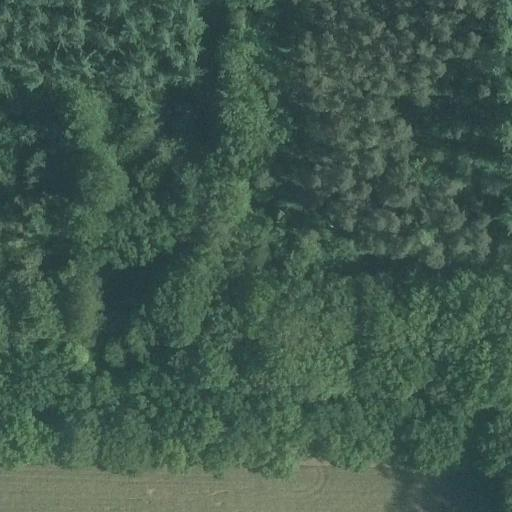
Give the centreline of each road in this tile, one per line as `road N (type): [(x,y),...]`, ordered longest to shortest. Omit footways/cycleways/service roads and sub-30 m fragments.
road 1 (track): [(239,342),(511,350)]
road 2 (track): [(0,337),(239,342)]
